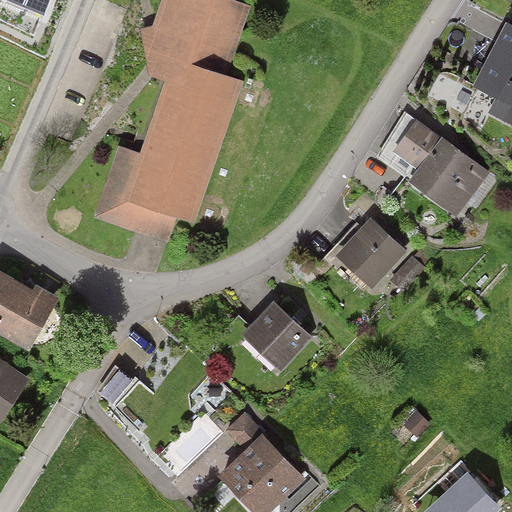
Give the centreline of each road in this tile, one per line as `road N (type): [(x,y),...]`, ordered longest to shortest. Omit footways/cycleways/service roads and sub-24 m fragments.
road 1 (residential): [(123,291),(225,280),(275,251),(451,0)]
road 2 (residential): [(1,511),(107,340),(123,291)]
road 3 (residential): [(0,208),(88,0)]
road 4 (residential): [(0,223),(123,291)]
